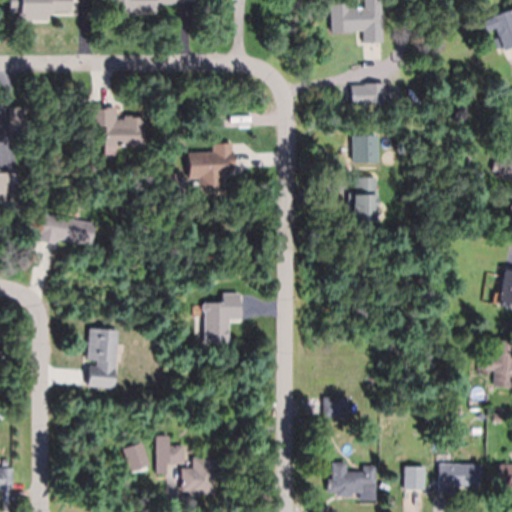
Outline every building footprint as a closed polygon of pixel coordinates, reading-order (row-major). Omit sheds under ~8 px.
[(69,0),(69,8),(69,10),(47,10),(47,19),(17,19),(17,11),(8,11),(8,0),(69,0)] [(174,0),(174,1),(174,2),(155,2),(157,4),(158,9),(154,12),(149,12),(147,10),(145,10),(145,13),(130,14),(130,11),(129,11),(110,11),(110,0),(174,0)] [(361,42),(360,30),(349,31),(329,32),(328,3),(348,2),(348,7),(379,6),(381,41),(361,42)] [(511,46),(501,50),(489,16),(511,8),(511,46)] [(437,94),(437,84),(447,84),(448,94),(437,94)] [(350,85),(350,108),(383,108),(383,85),(350,85)] [(10,122),(23,122),(23,109),(10,109),(10,122)] [(115,110),(88,109),(88,128),(104,128),(104,148),(144,148),(144,120),(115,119),(115,110)] [(198,189),(223,188),(223,178),(233,177),(232,145),(211,145),(211,153),(188,153),(189,180),(198,179),(198,189)] [(511,180),(511,158),(497,159),(497,180),(511,180)] [(0,203),(11,203),(11,172),(0,172),(0,203)] [(352,178),(352,222),(377,222),(377,178),(352,178)] [(94,223),(41,215),(37,240),(91,248),(94,223)] [(507,269),(511,269),(511,307),(497,306),(502,268),(507,269)] [(203,345),(228,345),(229,320),(240,320),(240,294),(222,294),(222,304),(203,304),(203,345)] [(117,330),(88,329),(87,362),(88,362),(87,387),(115,388),(117,330)] [(511,371),(511,387),(492,385),(493,370),(483,369),(484,356),(494,356),(495,339),(511,340),(511,371)] [(434,397),(433,390),(442,389),(443,395),(434,397)] [(321,413),(322,398),(322,396),(345,397),(345,398),(348,398),(348,405),(345,404),(345,409),(348,409),(348,415),(345,415),(345,417),(321,416),(321,413)] [(500,421),(492,421),(492,413),(500,413),(500,421)] [(167,436),(167,444),(183,444),(183,463),(180,463),(169,463),(165,463),(165,473),(165,474),(155,474),(155,435),(164,435),(167,435),(167,436)] [(358,500),(358,492),(350,492),(350,495),(335,495),(335,492),(326,492),(326,478),(330,478),(330,461),(345,461),(345,470),(361,470),(361,465),(374,465),(374,500),(358,500)] [(451,490),(451,491),(440,491),(436,491),(437,462),(479,463),(479,485),(452,485),(451,490)] [(511,485),(497,485),(497,464),(511,464),(511,485)] [(422,489),(403,489),(402,489),(402,466),(423,466),(423,489),(422,489)] [(12,485),(12,487),(2,487),(2,490),(0,490),(0,467),(12,467),(12,485)] [(180,488),(180,467),(187,467),(213,467),(213,493),(187,493),(187,491),(180,491),(180,488)]
